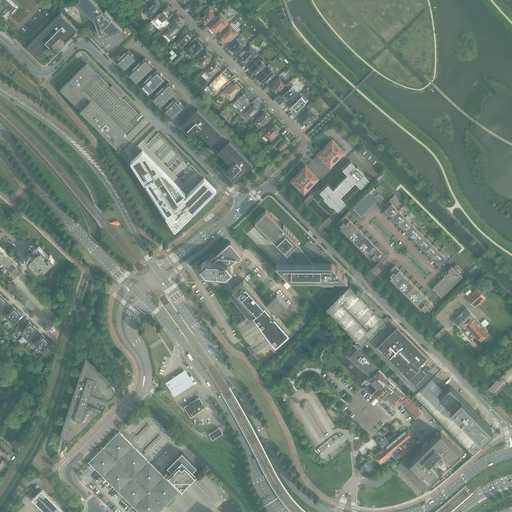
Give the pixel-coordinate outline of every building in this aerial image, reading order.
[(0,0),(0,8),(4,13),(2,15),(7,19),(9,17),(12,13),(13,14),(15,12),(14,11),(18,7),(12,2),(10,0),(0,0)] [(113,17),(105,9),(105,10),(106,11),(105,12),(93,0),(78,0),(76,2),(94,20),(100,36),(99,33),(103,32),(105,36),(122,29),(111,18),(112,17),(113,18),(113,17)] [(194,6),(191,9),(192,10),(192,11),(193,13),(194,13),(195,14),(198,11),(199,11),(201,9),(201,8),(204,5),(201,2),(203,0),(202,0),(196,0),(192,4),(194,6)] [(151,6),(149,3),(142,10),(145,12),(144,13),(144,14),(148,17),(149,16),(151,18),(158,12),(155,10),(159,6),(159,5),(156,1),(156,2),(155,2),(151,6)] [(201,21),(203,23),(204,23),(205,24),(208,21),(209,21),(211,19),(210,18),(213,15),(211,13),(213,11),(209,7),(204,12),(206,14),(201,19),(202,20),(201,21)] [(166,18),(168,16),(163,11),(161,13),(160,12),(150,22),(160,31),(164,27),(165,28),(170,23),(166,18)] [(61,13),(27,46),(37,56),(46,46),(47,47),(47,48),(60,35),(66,40),(64,42),(65,42),(78,29),(61,13)] [(228,23),(220,15),(211,23),(214,25),(211,28),(216,32),(218,30),(220,32),(228,23)] [(17,25),(9,18),(7,21),(14,28),(17,25)] [(175,32),(180,27),(176,23),(173,25),(172,24),(168,28),(169,29),(165,33),(172,41),(178,35),(175,32)] [(238,34),(230,25),(221,33),(223,36),(221,38),(226,42),(228,40),(230,42),(238,34)] [(179,44),(182,47),(191,38),(187,34),(185,36),(182,34),(173,43),(177,46),(179,44)] [(240,35),(233,42),(235,44),(230,49),(234,54),(237,52),(238,53),(242,49),(241,48),(243,46),(243,45),(245,43),(241,39),(242,38),(240,35)] [(194,56),(203,47),(199,43),(190,52),(194,56)] [(240,59),(244,64),(249,60),(251,62),(259,55),(249,46),(240,55),(242,57),(240,59)] [(169,81),(164,86),(163,85),(157,91),(154,89),(165,77),(162,74),(161,72),(160,72),(157,69),(152,74),(151,73),(145,79),(142,77),(153,65),(150,62),(151,62),(149,60),(148,60),(145,57),(140,62),(139,61),(133,67),(130,64),(136,58),(133,55),(134,55),(133,54),(132,53),(131,53),(128,50),(126,53),(125,52),(120,57),(119,56),(116,59),(117,61),(117,62),(125,70),(126,69),(129,73),(128,74),(137,82),(138,81),(141,85),(140,86),(149,94),(149,93),(153,97),(152,98),(160,106),(161,105),(165,109),(164,110),(172,118),(184,107),(181,103),(179,101),(179,102),(176,98),(173,101),(172,100),(169,103),(166,100),(177,89),(174,86),(173,84),(172,84),(169,81)] [(171,50),(169,52),(172,55),(169,58),(172,61),(177,56),(171,50)] [(207,53),(202,57),(200,55),(195,60),(197,62),(196,63),(200,67),(201,66),(203,68),(211,61),(209,59),(211,57),(210,56),(208,53),(207,53)] [(172,61),(175,64),(183,57),(179,54),(172,61)] [(263,59),(260,56),(251,65),(252,67),(250,69),(255,74),(258,70),(261,72),(266,67),(261,61),(263,59)] [(212,62),(205,69),(206,70),(204,72),(209,77),(211,75),(213,77),(220,70),(218,68),(220,66),(219,65),(219,64),(217,62),(216,63),(215,62),(213,63),(212,62)] [(143,119),(139,114),(123,99),(122,100),(119,96),(119,97),(110,88),(110,87),(86,63),(60,89),(116,146),(143,119)] [(259,75),(261,77),(259,79),(260,80),(260,81),(261,82),(262,82),(263,83),(265,81),(267,83),(268,82),(269,82),(270,81),(270,80),(275,74),(268,67),(259,75),(259,76),(259,75)] [(219,79),(217,77),(211,83),(215,88),(217,85),(219,88),(222,85),(223,86),(226,84),(224,82),(227,80),(223,76),(219,79)] [(278,90),(279,92),(280,92),(287,85),(285,83),(286,82),(282,77),(281,78),(279,76),(271,84),(273,86),(271,88),(272,89),(274,92),(275,92),(276,92),(278,90)] [(229,85),(222,92),(225,95),(227,94),(230,97),(233,95),(235,96),(239,92),(237,90),(240,88),(235,83),(231,87),(229,85)] [(291,96),(296,92),(290,86),(293,84),(291,83),(284,89),(286,92),(282,96),(286,101),(289,98),(290,100),(292,97),(291,96)] [(121,94),(112,85),(110,87),(110,88),(119,97),(119,96),(121,94)] [(240,109),(243,106),(247,102),(244,98),(246,96),(243,94),(240,96),(239,95),(236,98),(237,99),(234,103),(240,109)] [(299,95),(300,94),(292,102),(294,104),(289,109),(292,112),(293,117),(305,105),(303,104),(306,102),(299,95)] [(241,113),(245,117),(247,115),(250,117),(253,114),(254,115),(257,113),(255,111),(258,109),(254,105),(250,108),(248,106),(241,113)] [(305,123),(307,126),(316,116),(308,107),(298,117),(300,119),(298,121),(303,125),(305,123)] [(197,131),(211,144),(209,146),(210,146),(222,134),(198,109),(180,126),(189,135),(189,134),(188,133),(189,132),(193,135),(197,131)] [(256,121),(254,123),(258,128),(260,126),(262,127),(269,120),(268,118),(269,117),(268,116),(269,115),(266,113),(265,112),(263,114),(262,112),(254,120),(256,121)] [(264,136),(268,140),(269,139),(271,141),(279,134),(276,131),(279,129),(278,129),(279,129),(275,125),(275,126),(274,125),(272,127),(270,125),(263,133),(265,135),(264,136)] [(271,145),(274,148),(276,150),(278,147),(281,150),(284,147),(284,148),(287,145),(290,142),(285,138),(283,140),(280,136),(271,145)] [(339,157),(339,156),(344,152),(332,140),(327,145),(326,145),(325,146),(324,147),(323,148),(323,149),(318,154),(330,166),(330,165),(335,161),(336,160),(337,159),(338,158),(339,157)] [(219,152),(231,165),(227,169),(230,173),(229,174),(227,173),(236,182),(253,165),(229,141),(217,154),(219,152)] [(187,195),(143,150),(137,156),(131,162),(175,230),(216,190),(204,178),(187,195)] [(318,154),(306,166),(317,178),(322,183),(334,170),(330,165),(330,166),(318,154)] [(348,174),(333,189),(327,183),(319,191),(324,196),(324,197),(332,205),(338,210),(346,202),(340,196),(355,181),(361,187),(369,179),(363,173),(364,172),(357,165),(356,166),(350,160),(342,168),(348,174)] [(197,175),(199,173),(191,165),(189,167),(197,175)] [(313,182),(317,178),(306,166),(301,171),(300,171),(299,172),(298,173),(297,174),(297,175),(292,179),(304,191),(308,187),(309,187),(310,186),(311,185),(312,184),(312,183),(313,182)] [(352,208),(353,208),(361,216),(361,217),(361,216),(366,211),(371,206),(372,206),(376,201),(377,201),(376,201),(376,200),(377,199),(378,199),(379,201),(380,201),(383,198),(383,197),(382,196),(384,193),(385,193),(384,193),(378,186),(377,186),(375,189),(373,187),(363,197),(362,197),(362,198),(358,202),(357,202),(357,203),(353,207),(352,207),(352,208)] [(384,210),(385,210),(389,215),(390,216),(390,215),(391,216),(391,217),(400,208),(399,207),(398,206),(391,199),(390,199),(384,205),(384,206),(386,208),(385,210),(384,210)] [(407,215),(406,214),(405,214),(405,213),(400,208),(391,217),(396,222),(397,222),(398,223),(398,224),(407,215)] [(283,226),(270,214),(266,210),(255,220),(287,253),(288,253),(288,252),(289,251),(296,263),(276,263),(275,263),(291,279),(292,279),(291,279),(347,279),(331,263),(331,264),(313,263),(297,243),(298,242),(293,237),(294,236),(284,225),(283,225),(283,226)] [(345,215),(344,215),(344,216),(340,220),(339,220),(339,221),(340,221),(341,223),(340,224),(340,225),(342,226),(340,228),(345,233),(354,225),(354,224),(349,220),(349,219),(345,216),(345,215)] [(413,222),(413,221),(412,220),(407,215),(398,224),(403,229),(404,229),(405,230),(405,231),(414,222),(413,222)] [(420,229),(419,228),(419,227),(414,222),(405,231),(410,236),(411,236),(412,237),(411,237),(412,238),(420,229),(420,228),(420,229)] [(359,230),(358,228),(354,225),(345,233),(345,234),(350,238),(350,239),(359,230)] [(413,239),(418,244),(427,235),(422,230),(421,229),(420,229),(412,238),(412,237),(413,238),(413,239)] [(364,235),(359,230),(350,239),(355,243),(355,244),(364,235)] [(369,240),(368,239),(364,235),(355,244),(356,244),(360,249),(369,240)] [(429,237),(427,236),(427,235),(418,244),(419,245),(419,244),(420,245),(420,246),(425,251),(434,242),(429,237)] [(374,245),(369,240),(360,249),(361,249),(365,254),(374,245)] [(205,275),(220,276),(227,276),(235,269),(230,263),(235,258),(239,259),(242,255),(230,242),(215,256),(214,257),(213,257),(212,257),(212,258),(211,258),(211,259),(212,259),(210,260),(206,260),(198,267),(205,275)] [(435,244),(434,243),(434,242),(425,251),(426,251),(427,252),(427,253),(432,258),(441,249),(440,249),(436,244),(435,244)] [(379,260),(383,256),(383,255),(384,254),(383,254),(380,250),(379,250),(374,245),(365,254),(366,254),(370,259),(371,259),(373,257),(374,259),(375,259),(376,258),(378,260),(379,260)] [(31,256),(26,261),(27,262),(27,263),(37,272),(41,267),(44,269),(44,270),(54,261),(55,260),(50,255),(49,256),(44,251),(40,247),(39,246),(34,251),(35,252),(36,253),(32,257),(31,256)] [(442,251),(441,249),(432,258),(433,258),(434,259),(433,259),(434,260),(439,265),(441,263),(443,265),(444,265),(450,259),(450,258),(443,251),(442,251)] [(5,251),(0,256),(0,261),(2,263),(9,256),(5,251)] [(4,268),(2,270),(3,271),(14,260),(9,256),(2,263),(5,267),(4,268)] [(14,260),(3,271),(4,273),(7,270),(8,269),(11,273),(9,275),(14,280),(20,273),(21,273),(16,268),(19,265),(15,261),(14,260)] [(441,297),(446,292),(447,292),(447,291),(451,287),(452,287),(452,286),(456,282),(457,281),(462,277),(462,276),(460,275),(463,272),(463,271),(456,265),(456,264),(456,265),(453,267),(452,266),(451,266),(448,269),(448,270),(450,271),(448,273),(448,272),(448,273),(443,278),(442,278),(438,283),(437,283),(433,288),(432,288),(433,288),(441,297)] [(390,274),(390,275),(392,276),(390,278),(390,279),(395,283),(395,284),(404,275),(399,270),(399,269),(398,269),(395,266),(395,265),(394,265),(394,266),(389,270),(389,271),(391,273),(390,274)] [(409,280),(407,278),(404,275),(395,284),(398,286),(400,288),(400,289),(409,280)] [(244,279),(238,284),(233,289),(234,290),(277,338),(288,327),(276,315),(287,305),(287,306),(287,305),(277,294),(276,294),(277,294),(266,304),(244,279)] [(414,285),(409,280),(400,289),(405,294),(414,285)] [(357,293),(358,292),(360,294),(362,292),(357,287),(356,289),(357,290),(356,292),(355,290),(354,290),(352,287),(349,284),(326,307),(362,344),(382,324),(385,321),(383,319),(382,318),(357,293)] [(414,285),(405,294),(410,299),(419,290),(414,285)] [(467,298),(472,303),(474,306),(484,298),(477,289),(467,298)] [(419,290),(410,299),(415,304),(424,295),(419,290)] [(434,304),(433,304),(429,300),(424,295),(415,304),(416,304),(420,309),(421,309),(422,307),(424,309),(425,309),(426,308),(428,310),(433,305),(434,305),(434,304)] [(4,298),(0,301),(0,314),(5,310),(2,308),(8,302),(4,298)] [(5,310),(0,314),(2,317),(3,316),(8,320),(17,311),(12,306),(7,312),(5,310)] [(454,321),(458,325),(461,328),(464,325),(480,341),(488,334),(472,317),(474,316),(467,308),(462,313),(454,321)] [(17,311),(8,320),(12,324),(11,325),(13,328),(18,323),(16,321),(21,315),(17,311)] [(18,327),(16,330),(18,332),(19,331),(23,335),(22,336),(32,326),(28,321),(22,327),(20,325),(18,327)] [(32,326),(22,336),(29,343),(33,338),(31,336),(37,330),(32,326)] [(427,357),(406,336),(402,332),(401,332),(397,328),(392,332),(391,332),(377,346),(414,385),(426,373),(418,366),(427,357)] [(33,338),(29,343),(31,345),(32,344),(37,348),(46,339),(41,334),(36,340),(33,338)] [(46,339),(37,348),(41,352),(50,343),(46,338),(46,339)] [(336,347),(333,350),(337,354),(340,351),(342,348),(338,345),(336,347)] [(370,375),(372,377),(378,371),(376,369),(377,368),(355,348),(350,353),(352,355),(349,358),(369,376),(370,375)] [(64,438),(65,439),(66,439),(68,440),(70,439),(72,439),(73,438),(74,436),(75,435),(75,434),(77,435),(101,411),(87,406),(91,393),(92,394),(106,398),(107,398),(109,398),(111,398),(112,397),(113,395),(114,394),(114,392),(114,390),(114,389),(113,387),(111,386),(110,385),(109,385),(109,383),(85,359),(62,429),(62,431),(62,432),(62,434),(62,435),(62,436),(63,436),(63,437),(64,438)] [(194,383),(185,369),(180,372),(165,382),(174,396),(190,386),(194,383)] [(378,371),(372,377),(369,381),(378,389),(373,394),(382,402),(386,397),(395,405),(405,395),(396,386),(397,386),(388,377),(388,378),(379,370),(378,371)] [(414,396),(442,424),(468,450),(479,439),(474,433),(469,428),(467,426),(464,422),(449,408),(446,405),(438,396),(443,391),(435,383),(431,379),(414,396)] [(444,392),(439,396),(447,404),(450,407),(464,422),(468,425),(470,427),(472,429),(473,430),(475,432),(480,438),(491,427),(480,416),(480,415),(480,414),(479,414),(472,408),(450,385),(446,390),(444,392)] [(196,399),(187,405),(184,407),(184,408),(190,417),(205,407),(201,400),(199,397),(196,399)] [(421,413),(408,397),(402,401),(415,418),(421,413)] [(10,401),(6,406),(11,410),(15,404),(10,401)] [(391,426),(396,430),(401,425),(397,420),(391,426)] [(398,429),(399,430),(402,433),(406,428),(402,424),(398,429)] [(221,430),(219,428),(209,434),(210,437),(211,438),(213,440),(223,433),(221,430)] [(414,435),(408,428),(389,443),(384,437),(383,439),(382,439),(382,438),(382,439),(381,439),(381,440),(379,442),(383,448),(387,452),(391,448),(394,452),(394,453),(399,458),(417,443),(412,437),(414,435)] [(166,478),(162,475),(119,432),(88,462),(104,478),(138,511),(158,511),(179,491),(178,490),(166,478)] [(409,463),(429,483),(442,470),(441,469),(439,472),(435,467),(438,463),(438,462),(438,461),(439,461),(440,461),(444,458),(446,459),(449,462),(446,464),(447,465),(460,452),(450,442),(440,432),(409,463)] [(383,448),(374,455),(381,464),(386,460),(387,460),(388,460),(389,459),(389,457),(390,456),(394,452),(391,448),(387,452),(383,448)] [(193,470),(194,469),(197,466),(182,451),(167,466),(171,470),(167,474),(169,475),(166,478),(178,490),(181,487),(182,489),(197,474),(193,470)] [(28,493),(27,494),(31,498),(36,493),(34,491),(32,489),(28,493)] [(33,500),(38,504),(45,511),(64,511),(42,490),(41,490),(32,499),(33,500)]
